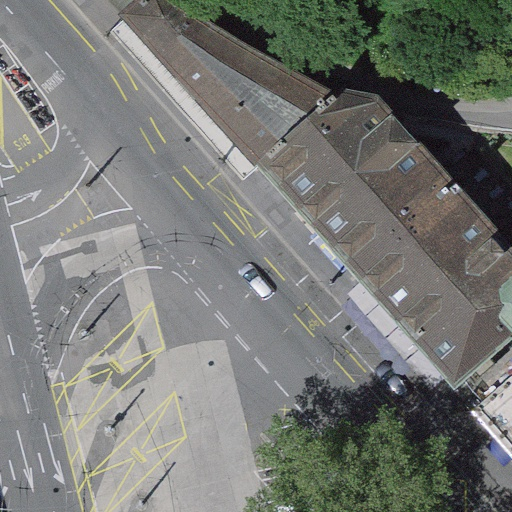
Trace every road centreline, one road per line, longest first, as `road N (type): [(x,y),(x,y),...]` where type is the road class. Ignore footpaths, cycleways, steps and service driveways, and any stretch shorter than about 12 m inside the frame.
road 1 (secondary): [(467,511),(19,0)]
road 2 (secondary): [(0,360),(38,511)]
